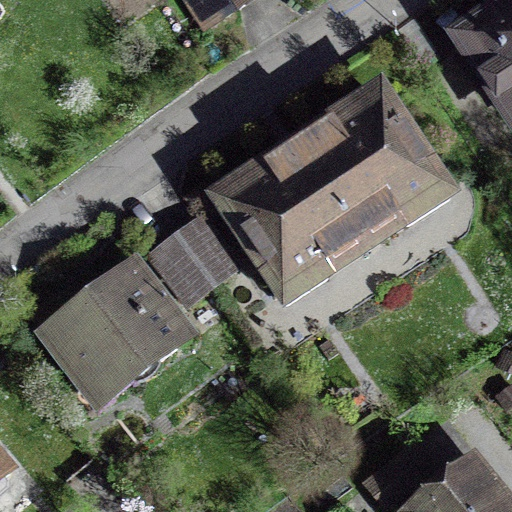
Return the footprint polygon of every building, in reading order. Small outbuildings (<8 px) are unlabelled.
[(251,0),(186,0),(205,30),(251,0)] [(511,11),(464,43),(487,79),(481,82),(497,108),(503,104),(511,117),(511,11)] [(441,190),(381,97),(219,202),(280,295),(319,269),(326,279),(406,227),(399,217),(441,190)] [(204,221),(178,241),(213,288),(240,269),(204,221)] [(178,241),(152,260),(188,307),(213,288),(178,241)] [(135,267),(43,336),(72,375),(63,382),(89,415),(189,339),(135,267)] [(414,447),(367,485),(389,511),(435,473),(414,447)] [(0,480),(8,474),(0,464),(0,480)] [(508,511),(473,468),(418,511),(508,511)]
